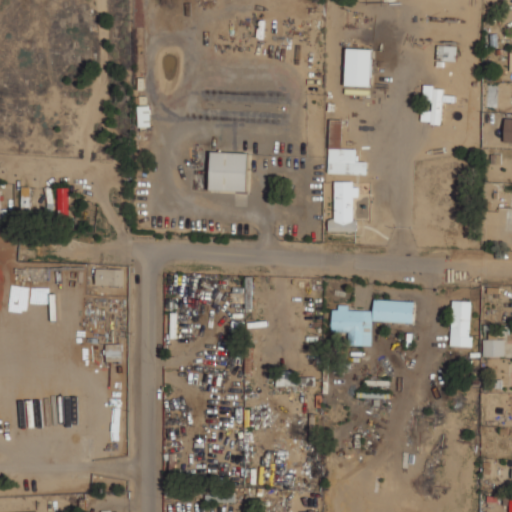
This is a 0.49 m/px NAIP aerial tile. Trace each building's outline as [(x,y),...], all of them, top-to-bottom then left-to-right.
[(345,85),(371,86),(372,49),(346,48),(345,85)] [(441,123),(443,87),(424,86),(423,102),(432,102),(432,110),(421,110),(421,122),(441,123)] [(137,106),(138,126),(150,126),(149,105),(137,106)] [(328,172),(367,174),(368,161),(356,161),(357,148),(342,148),(342,120),(330,119),(328,172)] [(248,152),(211,151),(210,190),(247,191),(248,152)] [(328,231),(355,231),(354,196),(356,196),(356,181),(334,181),(335,219),(328,219),(328,231)] [(21,214),(29,215),(30,186),(21,186),(21,214)] [(68,187),(58,187),(59,218),(69,217),(68,187)] [(96,284),(124,285),(124,269),(96,268),(96,284)] [(415,300),(374,299),(373,321),(414,322),(415,300)] [(450,345),(470,346),(472,301),(452,300),(450,345)] [(372,310),(349,310),(349,307),(333,306),(332,331),(348,332),(348,345),(371,345),(372,310)] [(505,356),(504,339),(483,339),(483,356),(505,356)] [(206,501),(235,502),(235,492),(206,492),(206,501)]
